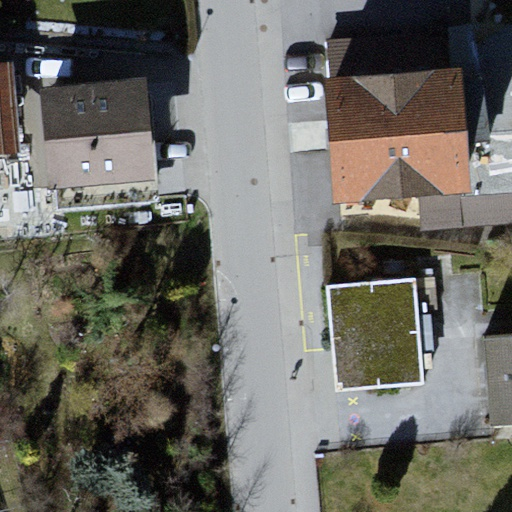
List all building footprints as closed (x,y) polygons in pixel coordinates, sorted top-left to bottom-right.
[(5,67),(0,67),(0,150),(11,149),(5,67)] [(455,74),(330,84),(338,197),(464,187),(455,74)] [(141,83),(46,92),(55,184),(151,177),(141,83)] [(412,282),(330,289),(338,386),(420,379),(412,282)] [(511,341),(488,343),(496,422),(511,420),(511,341)]
